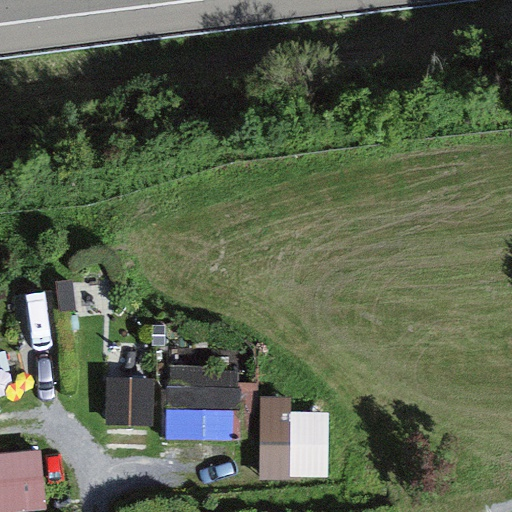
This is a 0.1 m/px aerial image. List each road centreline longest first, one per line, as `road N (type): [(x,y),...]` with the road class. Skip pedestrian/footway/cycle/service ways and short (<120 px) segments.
road 1 (track): [(0,431),(46,425),(87,436),(100,463),(102,511)]
road 2 (track): [(232,472),(101,483)]
